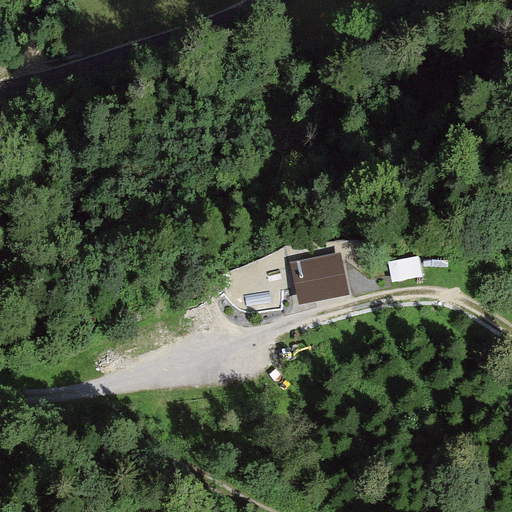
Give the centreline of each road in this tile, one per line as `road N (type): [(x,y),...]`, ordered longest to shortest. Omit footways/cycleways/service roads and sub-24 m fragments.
road 1 (track): [(0,381),(234,342),(427,292),(475,300),(511,329)]
road 2 (track): [(256,511),(124,441),(0,397)]
road 3 (track): [(264,0),(0,89)]
